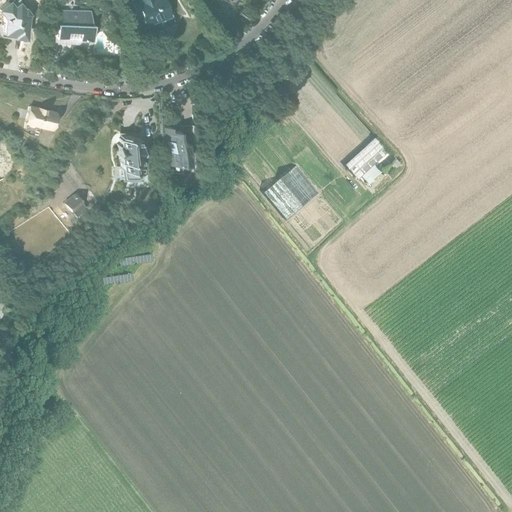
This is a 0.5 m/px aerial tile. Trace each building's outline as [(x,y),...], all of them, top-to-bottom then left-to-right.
[(3,17),(4,18),(2,31),(12,32),(12,34),(24,36),(27,13),(28,12),(24,8),(26,7),(20,0),(14,0),(10,3),(8,0),(3,4),(2,2),(0,3),(0,11),(3,16),(3,17)] [(145,23),(168,14),(162,0),(131,0),(132,0),(136,11),(140,9),(145,23)] [(55,8),(55,21),(52,21),(52,27),(57,28),(56,43),(81,46),(81,39),(90,40),(91,22),(89,22),(89,9),(55,8)] [(49,128),(53,115),(43,112),(43,111),(37,109),(37,112),(27,109),(21,130),(27,134),(33,133),(35,124),(49,128)] [(163,127),(163,136),(163,157),(170,157),(170,161),(185,161),(185,144),(193,144),(193,128),(180,128),(180,132),(171,132),(171,127),(163,127)] [(132,135),(120,135),(120,137),(119,137),(119,143),(117,144),(117,155),(119,155),(119,161),(121,161),(121,181),(142,180),(141,155),(141,143),(138,143),(138,137),(132,137),(132,135)] [(401,164),(392,154),(379,165),(388,175),(401,164)] [(377,165),(363,177),(370,185),(383,172),(377,165)] [(81,203),(74,193),(63,202),(71,211),(81,203)] [(0,230),(2,229),(5,225),(6,221),(6,216),(8,215),(10,215),(7,215),(0,205),(0,230)]
